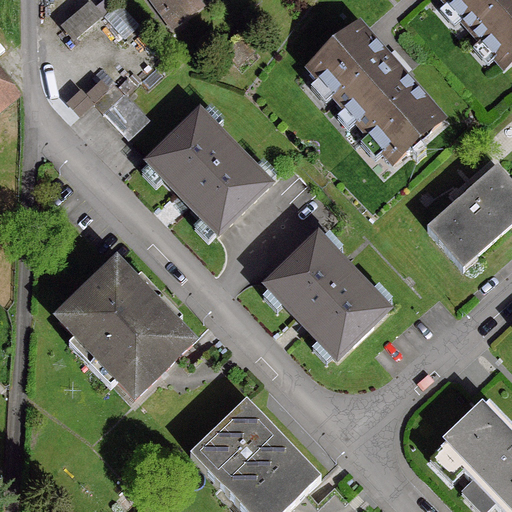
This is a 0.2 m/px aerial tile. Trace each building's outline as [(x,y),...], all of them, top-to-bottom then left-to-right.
[(147,0),(157,13),(161,11),(164,16),(164,22),(167,27),(174,28),(180,24),(180,19),(197,6),(192,0),(147,0)] [(511,0),(439,0),(501,69),(510,62),(511,62),(511,0)] [(321,61),(322,62),(308,74),(390,167),(404,155),(404,156),(409,156),(414,151),(415,147),(414,146),(439,124),(400,80),(399,79),(398,80),(383,63),(384,62),(357,31),(332,53),(331,52),(327,52),(321,57),(321,61)] [(224,53),(237,67),(250,55),(237,40),(224,53)] [(0,110),(17,97),(0,76),(0,110)] [(122,98),(112,87),(91,107),(101,118),(101,117),(126,143),(146,123),(122,98)] [(266,191),(242,165),(197,118),(182,133),(181,131),(160,151),(161,153),(146,167),(216,239),(266,191)] [(464,199),(457,205),(425,233),(459,273),(511,226),(511,190),(495,171),(464,199)] [(385,315),(340,268),(316,242),(265,291),(334,363),(349,349),(351,350),(371,331),(369,329),(385,315)] [(132,401),(188,347),(114,269),(58,323),(132,401)] [(318,484),(245,406),(244,405),(187,459),(238,511),(288,511),(307,495),(318,484)] [(511,511),(511,456),(472,416),(429,455),(484,511),(511,511)] [(353,511),(334,491),(317,506),(307,495),(288,511),(353,511)]
